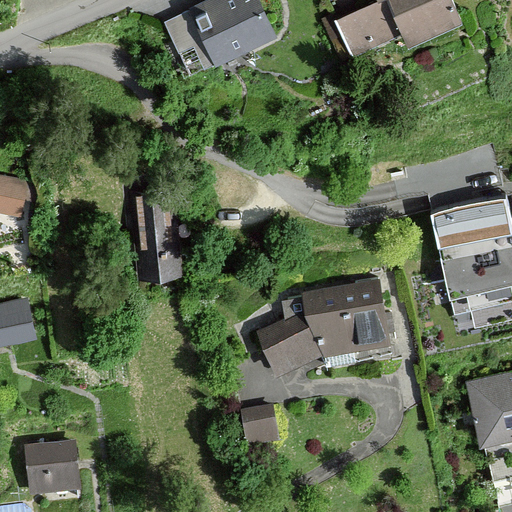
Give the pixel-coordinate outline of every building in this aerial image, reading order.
[(265,40),(246,0),(203,0),(174,11),(200,66),(265,40)] [(363,0),(365,4),(322,22),(337,59),(383,41),(386,52),(450,24),(440,0),(363,0)] [(29,180),(0,174),(0,213),(22,217),(29,180)] [(166,183),(125,185),(130,278),(172,277),(166,183)] [(511,228),(505,190),(413,211),(427,296),(511,278),(511,228)] [(296,317),(244,338),(268,381),(311,358),(382,347),(372,281),(294,296),(296,317)] [(28,297),(0,303),(0,346),(37,339),(28,297)] [(511,371),(461,383),(483,506),(511,500),(511,371)] [(265,404),(230,407),(235,448),(270,443),(265,404)] [(76,439),(24,445),(30,494),(81,489),(76,439)]
